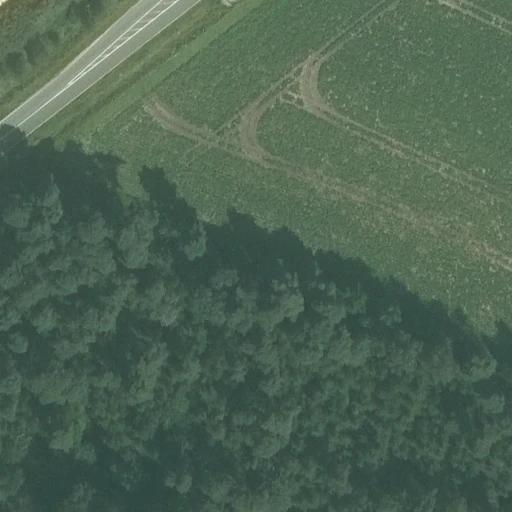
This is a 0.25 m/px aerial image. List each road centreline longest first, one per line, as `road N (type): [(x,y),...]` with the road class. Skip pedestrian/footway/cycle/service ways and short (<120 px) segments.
road 1 (track): [(291,511),(0,410)]
road 2 (primary): [(33,112),(185,0)]
road 3 (primary): [(150,0),(33,112)]
